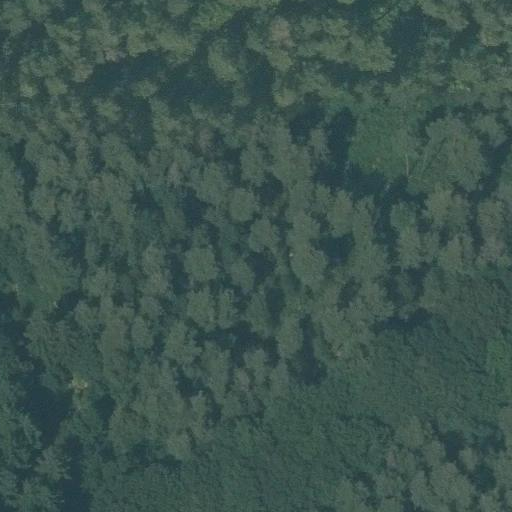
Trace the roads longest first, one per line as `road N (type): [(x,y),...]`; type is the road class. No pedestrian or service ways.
road 1 (track): [(248,511),(511,362)]
road 2 (track): [(81,511),(0,360)]
